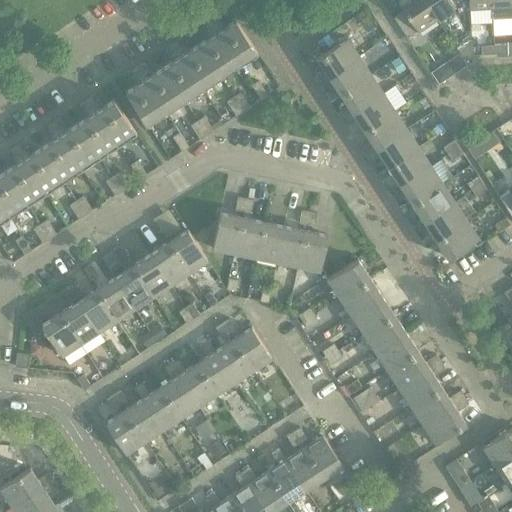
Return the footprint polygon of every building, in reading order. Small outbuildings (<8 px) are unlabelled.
[(437,18),(424,0),(400,0),(398,2),(404,11),(394,18),(408,37),(437,18)] [(424,0),(437,18),(455,6),(453,3),(457,0),(424,0)] [(492,9),(491,0),(468,0),(469,10),(492,9)] [(511,0),(491,0),(493,19),(511,17),(511,0)] [(217,14),(209,20),(240,65),(258,53),(238,22),(227,29),(217,14)] [(211,40),(201,47),(221,77),(240,65),(209,20),(201,25),(211,40)] [(471,36),(455,47),(460,53),(464,60),(472,55),(471,36)] [(314,76),(319,83),(360,56),(347,37),(317,57),(325,69),(314,76)] [(181,38),(173,43),(203,89),(221,77),(201,47),(191,53),(181,38)] [(175,64),(165,70),(185,101),(203,89),(173,43),(165,49),(175,64)] [(507,44),(494,45),(495,53),(507,53),(507,44)] [(495,53),(494,45),(482,45),(482,54),(495,53)] [(460,53),(432,72),(438,81),(466,62),(464,60),(460,53)] [(360,56),(319,83),(323,89),(334,82),(342,93),(371,74),(360,56)] [(145,62),(137,67),(167,113),(185,101),(165,70),(155,77),(145,62)] [(167,113),(137,67),(129,72),(139,87),(128,94),(149,125),(167,113)] [(371,74),(342,93),(349,105),(338,112),(342,119),(383,92),(371,74)] [(259,80),(252,85),(261,99),(268,94),(259,80)] [(241,92),(234,97),(243,111),(250,106),(241,92)] [(383,92),(342,119),(347,125),(358,118),(366,130),(395,110),(383,92)] [(96,94),(88,99),(118,145),(137,133),(116,102),(106,109),(96,94)] [(243,111),(234,97),(228,101),(237,115),(243,111)] [(90,120),(80,126),(100,157),(118,145),(88,99),(80,104),(90,120)] [(395,110),(366,130),(373,141),(362,148),(366,155),(407,128),(395,110)] [(205,116),(198,120),(207,134),(214,130),(205,116)] [(60,118),(52,123),(82,169),(100,157),(80,126),(70,133),(60,118)] [(207,134),(198,120),(191,125),(201,139),(207,134)] [(54,143),(43,150),(64,181),(82,169),(52,123),(44,128),(54,143)] [(407,128),(366,155),(370,161),(382,154),(389,166),(419,146),(407,128)] [(189,146),(180,132),(173,137),(183,151),(189,146)] [(444,147),(448,153),(459,146),(455,139),(444,147)] [(478,140),(468,147),(469,149),(475,158),(485,151),(479,142),(478,140)] [(24,141),(16,147),(46,193),(64,181),(43,150),(33,156),(24,141)] [(419,146),(389,166),(401,184),(431,165),(419,146)] [(459,146),(448,153),(453,160),(464,153),(459,146)] [(17,167),(7,174),(28,205),(46,193),(16,147),(8,152),(17,167)] [(138,160),(131,164),(140,178),(147,174),(138,160)] [(431,165),(401,184),(413,202),(443,183),(431,165)] [(120,172),(113,176),(122,190),(129,186),(120,172)] [(0,201),(10,216),(28,205),(7,174),(0,178),(0,201)] [(467,183),(472,189),(483,182),(479,175),(467,183)] [(122,190),(113,176),(106,181),(116,195),(122,190)] [(483,182),(472,189),(476,196),(487,189),(483,182)] [(443,183),(413,202),(425,220),(455,201),(443,183)] [(511,188),(500,196),(511,214),(511,188)] [(84,196),(77,200),(86,214),(93,210),(84,196)] [(246,198),(238,196),(236,209),(243,211),(246,198)] [(254,200),(246,198),(243,211),(251,213),(254,200)] [(86,214),(77,200),(70,204),(79,218),(86,214)] [(0,222),(10,216),(0,201),(0,222)] [(455,201),(425,220),(437,238),(467,219),(455,201)] [(310,211),(302,210),(299,223),(307,224),(310,211)] [(318,213),(310,211),(307,224),(315,226),(318,213)] [(213,247),(235,252),(242,217),(220,212),(213,247)] [(242,217),(235,252),(256,257),(263,221),(242,217)] [(495,224),(499,231),(510,224),(506,217),(495,224)] [(47,219),(41,224),(50,238),(57,233),(47,219)] [(467,219),(437,238),(449,257),(479,237),(467,219)] [(263,221),(256,257),(277,261),(285,225),(263,221)] [(50,238),(41,224),(34,228),(43,242),(50,238)] [(285,225),(277,261),(298,265),(306,230),(285,225)] [(188,229),(169,241),(189,272),(207,259),(188,229)] [(306,230),(298,265),(320,270),(328,234),(306,230)] [(32,250),(23,235),(16,240),(25,254),(32,250)] [(169,241),(151,253),(171,283),(189,272),(169,241)] [(127,256),(120,245),(113,250),(121,261),(127,256)] [(151,253),(133,265),(153,295),(171,283),(151,253)] [(328,278),(340,297),(370,277),(358,258),(328,278)] [(91,280),(98,276),(91,265),(84,269),(91,280)] [(133,265),(115,277),(134,307),(153,295),(133,265)] [(115,277),(97,289),(116,319),(134,307),(115,277)] [(370,277),(340,297),(352,315),(382,295),(370,277)] [(229,279),(227,289),(236,291),(238,281),(229,279)] [(78,285),(72,290),(98,331),(116,319),(97,289),(85,296),(78,285)] [(263,287),(260,300),(268,302),(271,289),(263,287)] [(72,305),(60,313),(80,343),(98,331),(72,290),(65,294),(72,305)] [(211,291),(204,295),(211,306),(218,302),(211,291)] [(382,295),(352,315),(364,333),(394,313),(382,295)] [(193,303),(186,307),(193,318),(200,314),(193,303)] [(193,318),(186,307),(179,311),(187,322),(193,318)] [(299,314),(303,321),(314,314),(310,307),(299,314)] [(60,313),(43,324),(42,325),(62,355),(80,343),(60,313)] [(394,313),(364,333),(376,351),(406,331),(394,313)] [(314,314),(303,321),(307,327),(319,320),(314,314)] [(229,319),(222,323),(229,334),(236,330),(229,319)] [(511,328),(511,329),(507,322),(498,329),(511,350),(511,328)] [(229,334),(222,323),(215,327),(223,338),(229,334)] [(160,324),(150,331),(156,340),(166,334),(160,324)] [(252,327),(233,339),(253,369),(271,357),(252,327)] [(150,331),(140,337),(146,347),(156,340),(150,331)] [(406,331),(376,351),(388,369),(418,349),(406,331)] [(233,339),(215,351),(235,381),(253,369),(233,339)] [(208,355),(197,363),(216,393),(235,381),(215,351),(207,340),(201,344),(208,355)] [(323,350),(327,357),(338,350),(334,343),(323,350)] [(30,353),(30,355),(40,356),(41,345),(31,344),(30,353)] [(418,349),(388,369),(400,388),(441,361),(437,354),(426,361),(418,349)] [(338,350),(327,357),(331,364),(342,356),(338,350)] [(30,355),(30,353),(17,352),(15,366),(28,368),(30,355)] [(178,359),(171,364),(198,405),(216,393),(197,363),(185,370),(178,359)] [(441,361),(400,388),(412,406),(442,386),(434,374),(445,367),(441,361)] [(172,379),(161,386),(180,416),(198,405),(171,364),(165,368),(172,379)] [(77,378),(84,389),(91,385),(84,374),(77,378)] [(346,386),(351,393),(362,386),(358,379),(346,386)] [(135,387),(142,398),(162,428),(180,416),(161,386),(149,394),(142,383),(135,387)] [(370,386),(351,399),(360,412),(379,400),(370,386)] [(442,386),(412,406),(423,424),(465,397),(460,390),(449,397),(442,386)] [(121,390),(114,394),(121,405),(128,401),(121,390)] [(121,405),(114,394),(107,398),(114,409),(121,405)] [(465,397),(423,424),(436,442),(466,422),(458,410),(469,403),(465,397)] [(142,398),(124,410),(144,440),(162,428),(142,398)] [(144,440),(124,410),(106,422),(125,452),(144,440)] [(511,426),(483,445),(496,464),(511,453),(511,426)] [(300,427),(293,431),(301,442),(307,438),(300,427)] [(301,442),(293,431),(287,436),(294,447),(301,442)] [(323,435),(304,447),(324,477),(343,465),(323,435)] [(220,442),(211,447),(217,457),(226,451),(220,442)] [(304,447),(286,459),(306,489),(324,477),(304,447)] [(279,463),(268,471),(288,501),(306,489),(286,459),(279,448),(272,452),(279,463)] [(511,453),(496,464),(507,482),(511,479),(511,453)] [(457,458),(446,466),(450,472),(461,465),(457,458)] [(0,487),(12,506),(53,479),(49,472),(38,479),(30,467),(0,487)] [(249,467),(242,472),(268,511),(270,511),(288,501),(268,471),(257,478),(249,467)] [(243,487),(232,495),(243,511),(268,511),(242,472),(236,476),(243,487)] [(162,474),(149,482),(158,496),(171,487),(162,474)] [(53,479),(12,506),(16,511),(42,511),(54,504),(47,493),(58,486),(53,479)] [(206,495),(214,506),(217,511),(243,511),(232,495),(220,502),(213,491),(206,495)] [(192,498),(185,502),(191,511),(193,511),(199,509),(192,498)] [(191,511),(185,502),(178,507),(181,511),(191,511)]
